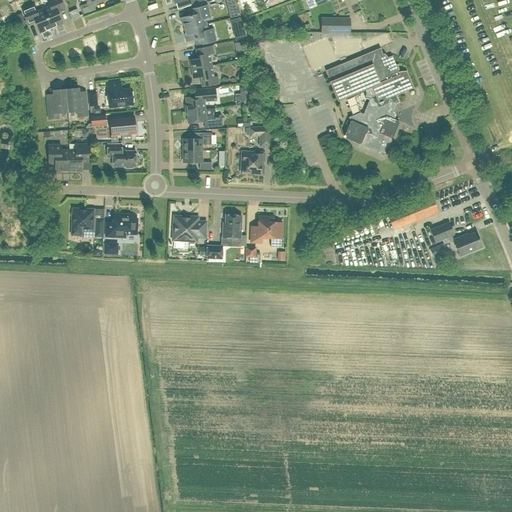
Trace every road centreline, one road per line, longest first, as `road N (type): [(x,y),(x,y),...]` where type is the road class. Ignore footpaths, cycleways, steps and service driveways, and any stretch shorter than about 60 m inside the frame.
road 1 (residential): [(146,62),(40,77),(37,48),(132,11)]
road 2 (residential): [(338,199),(155,189)]
road 3 (tertiary): [(474,162),(407,0)]
road 4 (residential): [(338,199),(373,201),(474,162)]
road 5 (residential): [(155,189),(146,62)]
